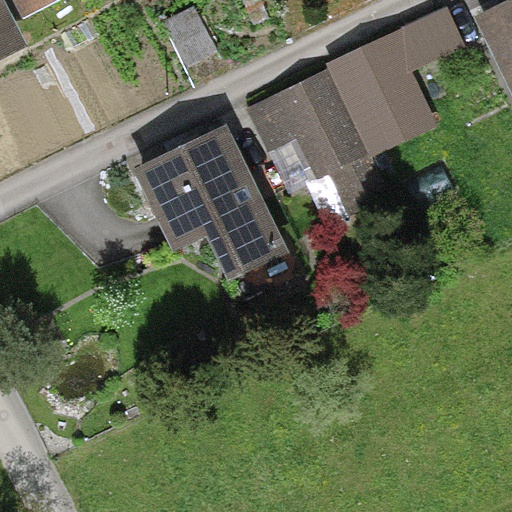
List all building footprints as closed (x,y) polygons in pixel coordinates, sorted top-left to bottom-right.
[(4,0),(0,0),(0,59),(28,45),(4,0)] [(61,0),(10,0),(21,20),(61,0)] [(511,0),(506,0),(475,16),(511,92),(511,0)] [(217,52),(193,5),(160,21),(184,68),(217,52)] [(327,63),(329,68),(371,156),(418,134),(392,81),(414,70),(466,46),(447,7),(327,63)] [(330,174),(350,216),(391,197),(371,156),(329,68),(276,93),(318,180),(330,174)] [(439,124),(414,70),(392,81),(418,134),(439,124)] [(318,180),(276,93),(246,107),(288,194),(318,180)] [(289,250),(228,123),(132,168),(172,252),(207,235),(228,279),(289,250)]
